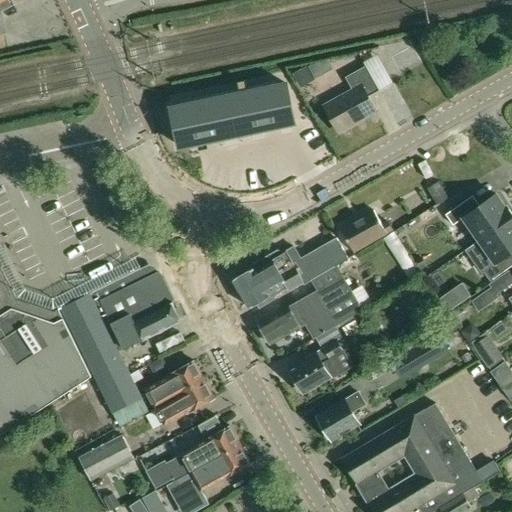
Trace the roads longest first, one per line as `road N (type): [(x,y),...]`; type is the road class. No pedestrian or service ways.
road 1 (secondary): [(325,511),(202,290),(198,249),(208,211)]
road 2 (tertiary): [(472,102),(274,211),(208,211)]
road 3 (unclassified): [(0,162),(132,131)]
road 4 (secondary): [(132,131),(84,15)]
